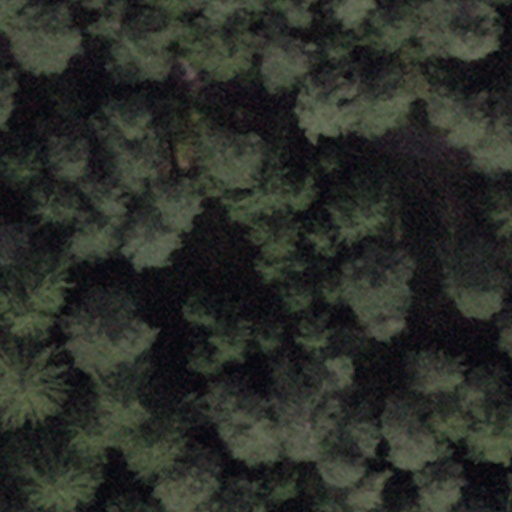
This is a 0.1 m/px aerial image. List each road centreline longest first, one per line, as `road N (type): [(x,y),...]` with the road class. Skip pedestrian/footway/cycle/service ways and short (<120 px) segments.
road 1 (track): [(352,127),(138,25),(0,10)]
road 2 (track): [(511,155),(352,127)]
